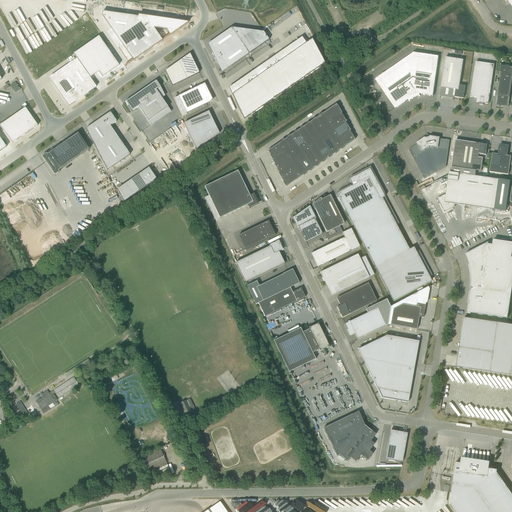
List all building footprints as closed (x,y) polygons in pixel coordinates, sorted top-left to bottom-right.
[(102,12),(102,16),(132,60),(162,40),(154,28),(166,30),(170,36),(189,22),(169,20),(168,21),(164,20),(164,19),(138,15),(138,17),(102,12)] [(231,28),(210,43),(215,51),(212,53),(215,58),(214,58),(217,62),(217,63),(220,68),(225,65),(228,69),(249,54),(269,40),(264,32),(252,30),(248,33),(246,30),(242,33),(239,29),(231,28)] [(99,37),(74,54),(90,78),(98,72),(102,77),(119,66),(99,37)] [(325,64),(312,39),(306,43),(302,37),(278,53),(262,65),(263,66),(254,72),(253,71),(252,72),(235,83),(236,85),(230,89),(229,88),(228,88),(244,120),(325,64)] [(375,80),(395,109),(396,108),(406,101),(407,101),(408,100),(417,93),(420,94),(421,95),(422,95),(432,96),(433,96),(438,57),(413,53),(375,80)] [(172,86),(199,73),(190,54),(165,71),(172,86)] [(465,86),(459,85),(463,60),(445,57),(442,82),(441,87),(455,90),(454,97),(463,99),(465,86)] [(58,78),(52,82),(69,106),(96,87),(76,59),(55,73),(58,78)] [(476,103),(488,104),(494,65),(476,62),(471,97),(477,98),(476,103)] [(501,73),(497,101),(496,105),(503,106),(504,101),(509,102),(511,79),(511,67),(500,66),(499,72),(501,73)] [(16,80),(11,83),(15,91),(20,88),(16,80)] [(168,107),(156,90),(160,87),(156,81),(125,102),(132,111),(138,107),(148,121),(168,107)] [(212,101),(208,92),(204,84),(178,97),(186,114),(208,103),(207,103),(212,101)] [(341,113),(339,109),(336,105),(322,114),(321,114),(318,116),(315,119),(315,118),(312,120),(312,121),(309,123),(305,125),(306,125),(302,127),(299,129),(296,132),(296,131),(293,133),(293,134),(290,136),(289,136),(286,138),(287,138),(283,140),(280,142),(267,151),(270,155),(272,160),(273,159),(273,160),(272,161),(274,164),(274,165),(277,169),(277,168),(277,169),(276,170),(279,173),(278,174),(281,178),(281,177),(282,178),(281,179),(283,182),(283,183),(286,187),(286,186),(286,187),(303,175),(303,176),(306,174),(306,173),(309,171),(310,172),(313,169),(312,169),(316,167),(319,165),(322,162),(322,163),(325,161),(325,160),(328,158),(329,158),(332,156),(331,156),(335,154),(338,152),(341,149),(341,150),(344,148),(344,147),(355,140),(352,136),(350,132),(349,132),(350,131),(348,127),(345,123),(346,122),(343,118),(344,118),(341,114),(340,114),(341,113)] [(25,108),(0,125),(12,143),(37,126),(25,108)] [(105,116),(86,129),(107,170),(130,155),(110,126),(116,121),(114,118),(110,112),(105,116)] [(219,134),(208,112),(184,124),(196,149),(201,146),(200,145),(207,141),(207,142),(219,134)] [(59,171),(89,150),(78,133),(47,154),(47,153),(46,153),(41,156),(55,175),(59,172),(59,171)] [(417,144),(409,150),(424,179),(445,167),(450,141),(440,139),(440,138),(430,136),(429,137),(425,138),(425,137),(416,143),(417,144)] [(486,155),(487,145),(476,143),(456,140),(452,167),(481,171),(483,158),(481,158),(481,154),(486,155)] [(489,172),(508,175),(510,161),(511,156),(505,156),(506,149),(506,148),(505,147),(499,146),(498,154),(492,154),(491,159),(489,172)] [(157,179),(149,168),(130,180),(138,192),(157,179)] [(352,186),(336,194),(375,268),(393,302),(431,281),(413,248),(409,250),(381,198),(384,196),(380,188),(375,191),(371,182),(375,180),(369,169),(349,180),(352,186)] [(204,187),(219,219),(247,205),(249,208),(257,204),(253,194),(249,196),(237,171),(204,187)] [(506,212),(510,181),(449,172),(446,195),(445,195),(437,199),(444,213),(455,207),(455,204),(506,212)] [(313,205),(326,233),(344,224),(330,195),(321,200),(321,201),(319,202),(313,205)] [(298,227),(306,243),(322,234),(309,208),(301,213),(302,214),(297,218),(295,217),(294,220),(296,220),(299,226),(298,227)] [(239,235),(246,250),(274,236),(267,221),(239,235)] [(360,247),(353,233),(311,254),(312,254),(313,253),(316,259),(314,260),(317,266),(317,267),(351,251),(360,247)] [(482,285),(481,289),(471,287),(467,313),(508,319),(511,287),(511,258),(511,252),(511,243),(493,240),(492,245),(488,244),(487,250),(480,249),(466,256),(466,257),(467,258),(468,260),(469,259),(469,260),(472,259),(473,262),(472,263),(472,267),(473,270),(473,274),(472,278),(472,283),(482,285)] [(278,252),(282,250),(280,246),(278,242),(275,244),(275,243),(269,246),(270,247),(235,263),(245,283),(284,264),(278,252)] [(327,285),(330,284),(335,294),(369,278),(357,255),(320,273),(320,274),(321,273),(327,285)] [(290,288),(299,283),(298,283),(292,270),(283,274),(282,274),(283,275),(259,286),(256,280),(246,285),(255,305),(258,303),(265,317),(283,308),(305,297),(303,294),(302,293),(303,292),(301,288),(292,293),(290,288)] [(340,306),(337,307),(342,318),(377,301),(368,283),(336,299),(340,306)] [(345,324),(350,334),(354,332),(358,339),(385,326),(388,325),(390,309),(390,307),(386,299),(366,310),(367,313),(345,324)] [(390,309),(388,325),(390,325),(416,330),(419,317),(423,318),(425,305),(416,304),(416,307),(402,305),(393,310),(390,309)] [(511,325),(464,318),(457,367),(457,368),(511,375),(511,325)] [(309,329),(302,333),(300,328),(273,341),(288,372),(315,359),(312,353),(319,350),(320,351),(329,347),(318,324),(308,328),(309,329)] [(381,398),(408,403),(413,374),(413,373),(415,363),(419,342),(386,336),(358,350),(365,365),(381,398)] [(112,382),(109,377),(104,379),(106,385),(112,382)] [(54,390),(59,399),(79,386),(74,378),(54,390)] [(48,406),(57,400),(52,392),(36,402),(39,408),(40,407),(41,410),(41,411),(43,414),(50,410),(48,406)] [(179,403),(185,415),(191,412),(191,411),(195,410),(190,399),(186,401),(186,400),(179,403)] [(16,405),(24,417),(28,414),(20,402),(16,405)] [(337,456),(339,455),(347,461),(350,458),(355,462),(361,455),(367,461),(373,454),(369,451),(374,444),(370,441),(375,435),(364,425),(361,417),(358,412),(324,428),(323,428),(337,456)] [(385,459),(402,462),(407,437),(389,434),(385,459)] [(141,457),(149,473),(167,464),(160,448),(141,457)] [(481,454),(479,454),(479,461),(488,461),(488,450),(482,450),(481,454)] [(511,511),(511,494),(497,473),(497,470),(495,470),(494,468),(456,463),(450,506),(454,511),(511,511)] [(226,511),(220,502),(205,511),(226,511)] [(235,511),(267,511),(262,505),(259,507),(256,502),(248,508),(245,504),(241,507),(240,505),(236,507),(237,509),(235,511)]
